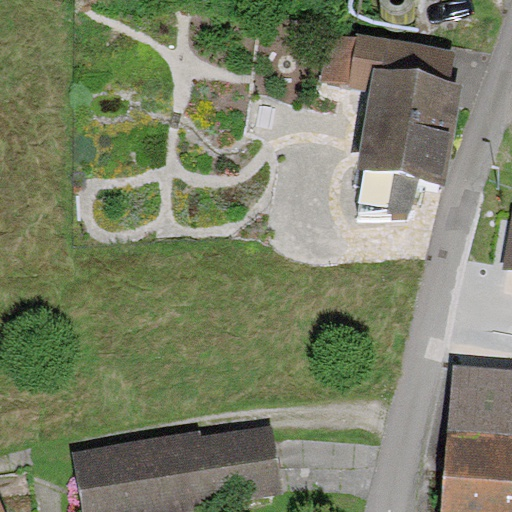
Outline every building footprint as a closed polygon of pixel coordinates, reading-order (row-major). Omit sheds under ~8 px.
[(272,18),(271,36),(290,37),(292,20),(272,18)] [(448,187),(464,90),(450,88),(456,53),(358,36),(357,42),(350,85),(350,88),(374,93),(360,173),(364,173),(420,183),(433,185),(448,187)] [(350,85),(357,42),(327,37),(321,81),(350,85)] [(415,215),(420,183),(364,173),(355,219),(415,215)] [(511,511),(511,374),(461,370),(448,511),(511,511)] [(275,427),(78,457),(86,511),(168,511),(285,494),(275,427)]
